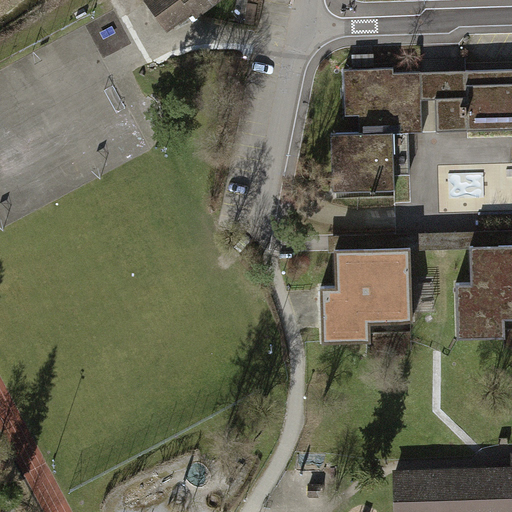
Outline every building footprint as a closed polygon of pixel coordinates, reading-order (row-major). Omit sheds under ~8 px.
[(146,0),(170,36),(225,0),(146,0)] [(511,71),(444,74),(426,75),(428,137),(445,137),(511,134),(511,71)] [(409,138),(428,137),(426,75),(343,77),(345,118),(357,117),(358,137),(328,138),(330,195),(393,193),(392,178),(411,178),(409,138)] [(511,233),(394,237),(329,239),(330,253),(412,250),(414,323),(454,322),(453,290),(468,289),(467,252),(511,250),(511,233)] [(363,325),(414,323),(412,250),(330,253),(331,290),(316,291),(318,345),(363,343),(363,325)] [(453,290),(454,322),(455,340),(509,338),(509,322),(511,322),(511,250),(467,252),(468,289),(453,290)] [(511,511),(511,451),(508,451),(508,469),(391,471),(392,511),(511,511)] [(289,475),(310,484),(318,463),(297,454),(289,475)]
